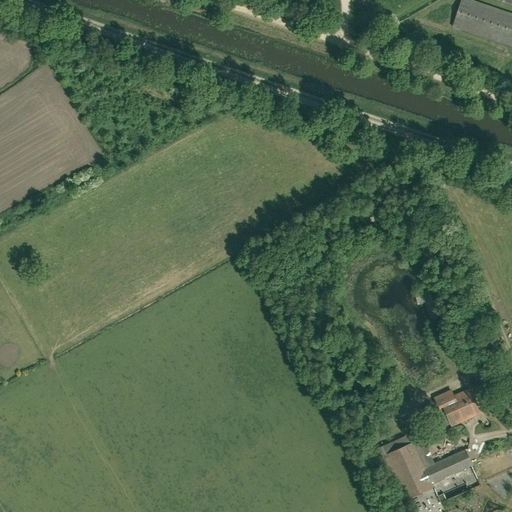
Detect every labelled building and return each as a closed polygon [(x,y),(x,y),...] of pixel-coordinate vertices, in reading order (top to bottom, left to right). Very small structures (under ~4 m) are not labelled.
[(511,46),(511,13),(472,0),(460,0),(452,25),(511,46)] [(430,319),(443,316),(436,289),(423,293),(430,319)] [(442,414),(445,412),(451,425),(481,412),(470,389),(454,396),(451,391),(434,398),(442,414)] [(413,443),(409,445),(387,455),(383,447),(376,450),(399,502),(433,486),(432,483),(472,465),(464,450),(424,468),(413,443)] [(444,493),(438,496),(441,503),(447,500),(444,493)]
